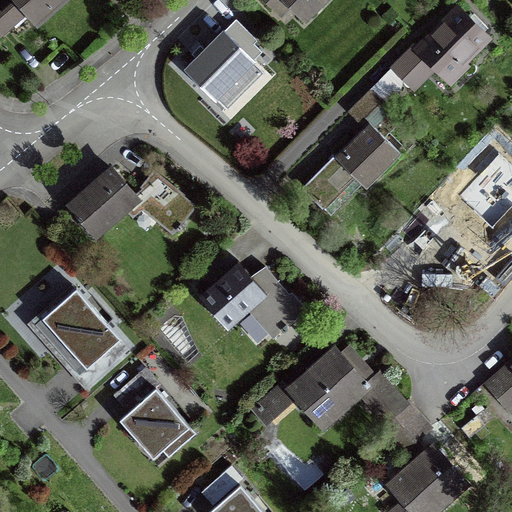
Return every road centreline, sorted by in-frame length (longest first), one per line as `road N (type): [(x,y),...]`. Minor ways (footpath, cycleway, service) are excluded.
road 1 (residential): [(119,72),(412,343),(433,352),(456,349),(511,301)]
road 2 (residential): [(15,155),(119,72)]
